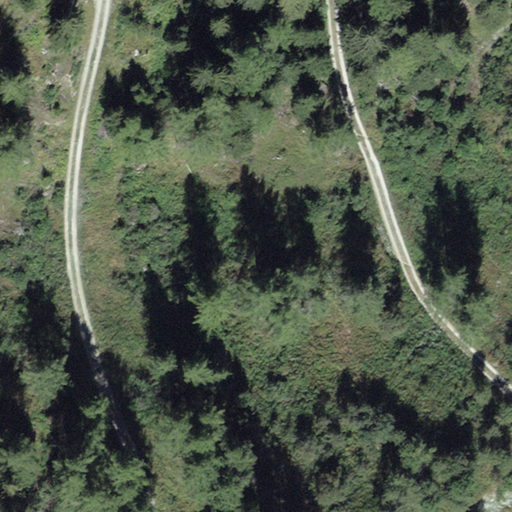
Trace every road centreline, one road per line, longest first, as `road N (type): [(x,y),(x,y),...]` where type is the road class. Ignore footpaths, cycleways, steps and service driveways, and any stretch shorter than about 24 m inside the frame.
road 1 (track): [(148,511),(66,271),(100,0)]
road 2 (track): [(329,0),(341,81),(405,265),(424,300),(511,392)]
